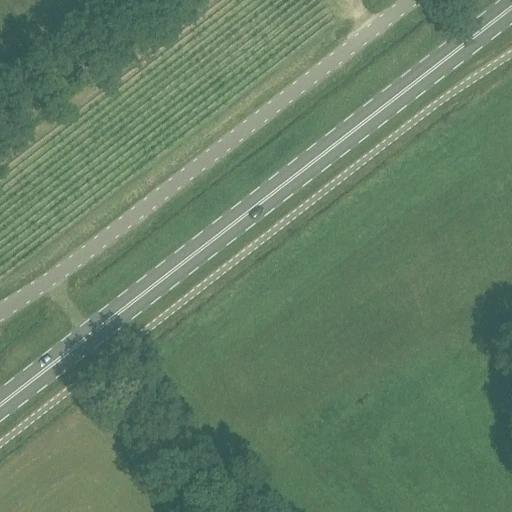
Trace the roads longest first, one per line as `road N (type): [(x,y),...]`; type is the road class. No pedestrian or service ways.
road 1 (primary): [(0,407),(511,8)]
road 2 (unclassified): [(0,305),(397,0)]
road 3 (track): [(42,272),(240,511)]
